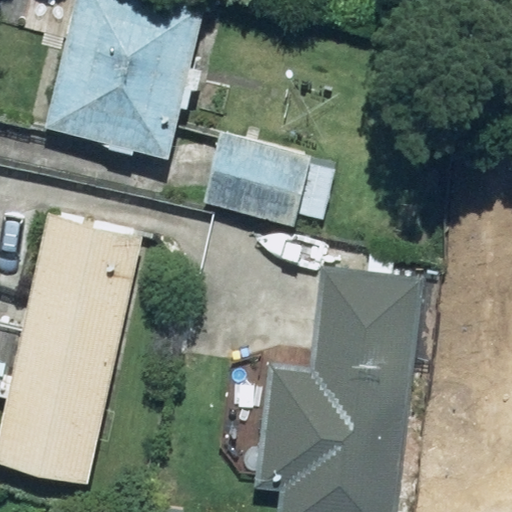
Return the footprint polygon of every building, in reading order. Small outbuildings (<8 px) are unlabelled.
[(202,1),(197,0),(72,0),(44,126),(167,153),(202,1)] [(217,131),(201,200),(290,220),(306,151),(217,131)] [(0,460),(87,478),(139,227),(43,208),(0,419),(0,460)] [(511,250),(461,250),(460,336),(511,336),(511,250)] [(402,511),(420,275),(319,267),(311,369),(271,366),(262,484),(280,486),(278,511),(402,511)]
